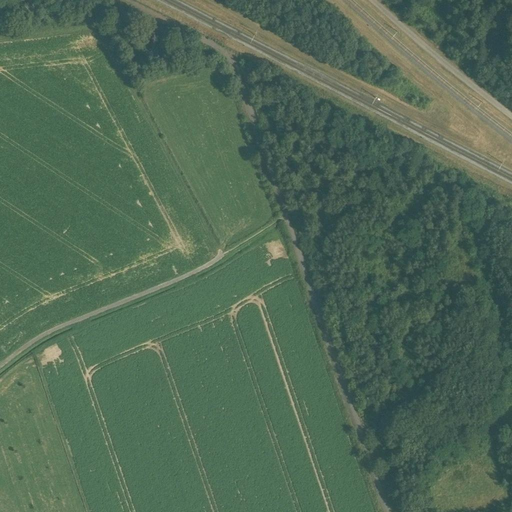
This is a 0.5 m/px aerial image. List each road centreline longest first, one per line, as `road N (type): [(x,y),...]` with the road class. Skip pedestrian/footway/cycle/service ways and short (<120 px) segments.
road 1 (track): [(388,511),(239,75),(228,54),(122,0)]
road 2 (track): [(0,39),(98,15),(220,256)]
road 3 (track): [(284,217),(203,268),(33,341),(0,367)]
road 4 (track): [(205,0),(314,61)]
